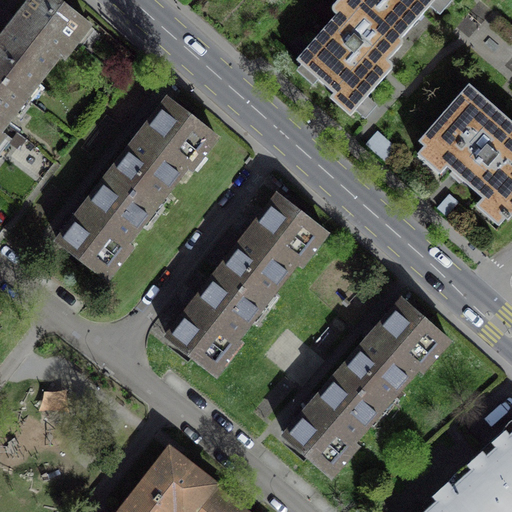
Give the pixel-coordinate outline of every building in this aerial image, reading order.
[(89,25),(56,0),(32,0),(0,41),(0,77),(26,98),(72,39),(76,42),(89,25)] [(462,0),(461,0),(366,0),(367,1),(352,17),(359,23),(319,68),(357,102),(353,106),(371,122),(415,74),(407,67),(423,49),(420,47),(449,16),(462,0)] [(458,24),(471,8),(462,0),(449,16),(458,24)] [(0,129),(26,98),(0,77),(0,129)] [(511,114),(488,94),(429,163),(511,234),(511,114)] [(216,137),(169,100),(109,176),(153,209),(198,151),(203,154),(216,137)] [(153,209),(109,176),(58,241),(106,279),(119,262),(114,258),(153,209)] [(326,233),(279,196),(219,271),(263,305),(308,246),(313,250),(326,233)] [(263,305),(219,271),(168,337),(216,375),(229,358),(224,353),(263,305)] [(447,341),(402,301),(339,373),(380,409),(429,353),(433,357),(447,341)] [(380,409),(339,373),(284,436),(330,476),(344,460),(338,455),(380,409)] [(214,483),(168,448),(118,511),(244,511),(212,487),(214,483)] [(511,511),(511,449),(444,511),(511,511)]
